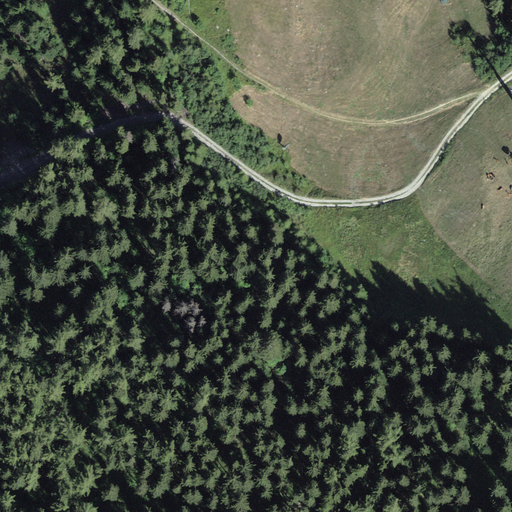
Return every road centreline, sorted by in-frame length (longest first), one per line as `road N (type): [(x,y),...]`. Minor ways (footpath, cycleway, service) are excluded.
road 1 (track): [(511,76),(463,124),(426,179),(373,205),(303,203),(167,118),(92,134),(0,180)]
road 2 (track): [(153,0),(237,72),(331,119),(404,122),(490,95)]
